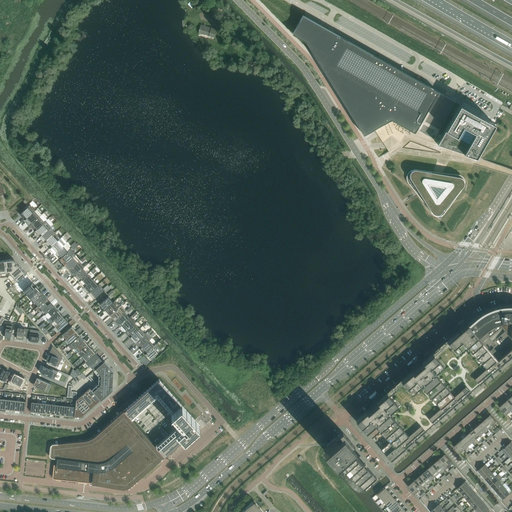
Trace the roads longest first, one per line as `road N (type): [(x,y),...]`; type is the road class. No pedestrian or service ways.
road 1 (secondary): [(441,267),(251,436),(165,499)]
road 2 (unclassified): [(388,203),(301,66),(236,0)]
road 3 (residential): [(343,418),(477,303),(511,296)]
road 4 (residential): [(142,372),(14,228),(0,225)]
road 5 (residential): [(0,232),(132,379)]
road 6 (secondary): [(318,390),(457,271)]
road 7 (secondary): [(183,508),(318,390)]
road 8 (residential): [(142,372),(172,367),(221,421),(170,465)]
road 9 (secondary): [(157,502),(125,508),(0,495)]
road 10 (motorway): [(394,0),(511,65)]
